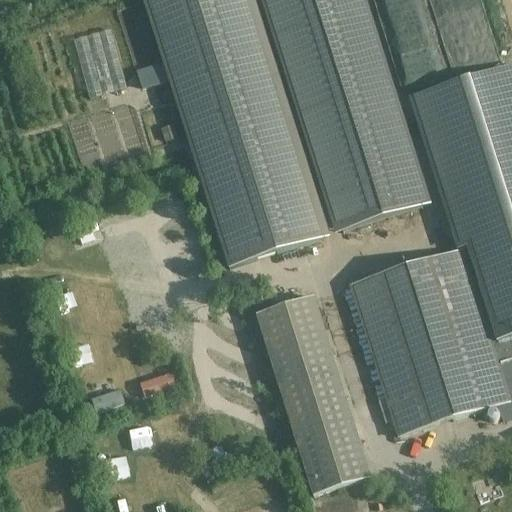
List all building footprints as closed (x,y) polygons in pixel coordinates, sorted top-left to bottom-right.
[(142,0),(144,5),(229,272),(324,241),(247,0),(142,0)] [(369,0),(264,0),(340,237),(435,206),(369,0)] [(511,71),(511,68),(415,99),(493,348),(511,341),(511,71)] [(460,253),(351,288),(399,440),(508,406),(507,403),(511,401),(511,341),(493,348),(490,349),(460,253)] [(313,499),(370,481),(358,443),(359,443),(313,300),(256,318),(301,461),(313,499)]
